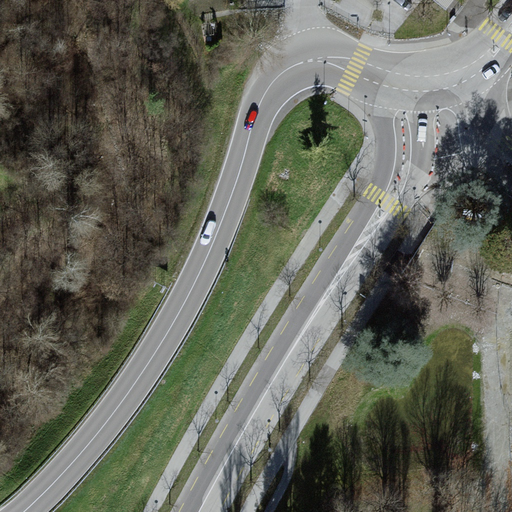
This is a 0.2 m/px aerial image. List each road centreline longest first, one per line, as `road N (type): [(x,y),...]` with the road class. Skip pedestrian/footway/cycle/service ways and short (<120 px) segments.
road 1 (tertiary): [(62,471),(141,375),(192,289),(274,80),(324,58),(395,93)]
road 2 (residential): [(413,162),(196,511)]
